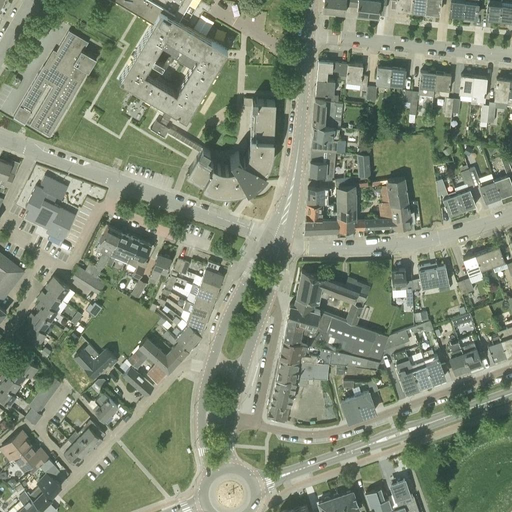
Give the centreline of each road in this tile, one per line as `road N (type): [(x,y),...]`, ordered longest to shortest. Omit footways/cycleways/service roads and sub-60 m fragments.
road 1 (residential): [(66,383),(39,430),(79,473),(173,373),(209,364)]
road 2 (tertiary): [(255,484),(511,392)]
road 3 (residential): [(511,368),(326,433),(255,425)]
road 4 (residential): [(286,243),(338,250),(415,243),(511,214)]
road 5 (residential): [(307,35),(511,54)]
road 6 (residential): [(267,237),(118,182)]
road 7 (tertiary): [(267,237),(209,364)]
road 8 (residential): [(255,425),(278,320),(269,293)]
road 9 (residential): [(45,258),(6,218),(33,151)]
